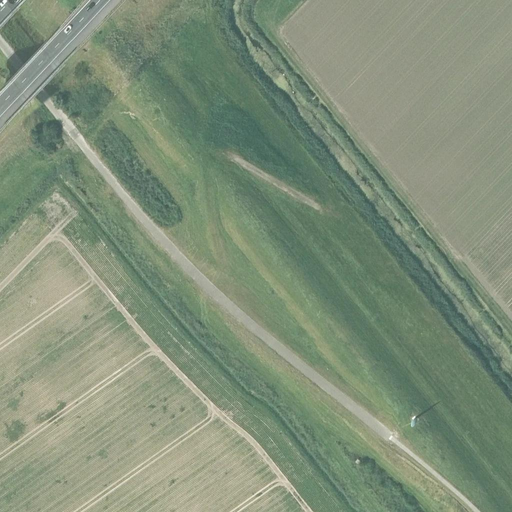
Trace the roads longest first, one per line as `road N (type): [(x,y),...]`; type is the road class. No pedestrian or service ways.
road 1 (track): [(207,285),(221,266),(204,172),(213,159),(229,159),(318,210),(334,199),(223,52),(207,0)]
road 2 (motorway): [(0,108),(101,0)]
